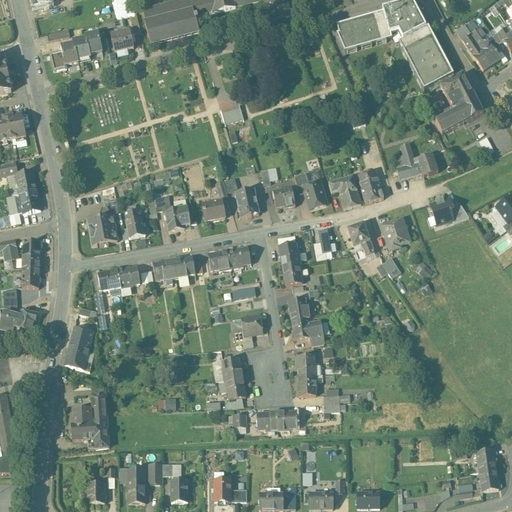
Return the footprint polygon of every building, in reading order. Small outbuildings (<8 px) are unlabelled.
[(31,0),(33,9),(50,6),(48,0),(31,0)] [(185,0),(143,11),(146,23),(145,24),(151,48),(200,36),(196,22),(198,21),(197,18),(211,15),(211,16),(236,10),(235,8),(264,1),(270,24),(290,19),(285,0),(185,0)] [(511,4),(509,0),(505,0),(494,8),(496,11),(504,5),(509,12),(511,9),(511,4)] [(426,29),(412,3),(382,12),(383,14),(337,27),(339,35),(337,36),(345,54),(347,54),(348,55),(357,52),(357,51),(362,49),(362,51),(372,48),(371,47),(376,45),(377,47),(386,44),(386,43),(392,41),(391,36),(399,34),(403,42),(398,44),(404,53),(402,54),(407,63),(408,62),(411,67),(409,68),(414,76),(415,76),(418,80),(416,81),(421,90),(422,89),(424,92),(437,85),(439,89),(440,89),(440,88),(455,80),(453,77),(452,74),(453,73),(449,64),(447,65),(445,60),(446,59),(442,51),(440,51),(438,47),(439,46),(434,37),(433,38),(428,28),(426,29)] [(137,18),(130,20),(134,37),(141,36),(137,18)] [(114,23),(103,26),(104,32),(116,30),(114,23)] [(483,25),(478,28),(484,38),(490,34),(483,25)] [(492,67),(469,34),(465,28),(457,34),(472,57),(483,74),(492,67)] [(484,38),(478,28),(469,34),(492,67),(501,61),(489,45),(484,38)] [(511,36),(511,38),(506,30),(499,36),(503,43),(511,55),(511,53),(511,36)] [(68,32),(62,34),(63,41),(70,39),(68,32)] [(130,33),(111,38),(115,55),(134,51),(130,33)] [(62,34),(47,37),(49,44),(63,41),(62,34)] [(98,35),(85,38),(86,41),(89,57),(90,57),(102,55),(98,35)] [(503,43),(499,36),(494,39),(499,47),(503,43)] [(86,41),(73,43),(74,46),(77,62),(78,62),(90,60),(90,57),(89,57),(86,41)] [(74,46),(61,49),(62,54),(65,68),(79,65),(78,62),(77,62),(74,46)] [(62,54),(50,57),(54,73),(66,71),(65,68),(62,54)] [(4,60),(0,60),(0,96),(11,94),(4,60)] [(484,116),(463,76),(455,80),(440,88),(440,89),(452,111),(444,115),(446,119),(435,125),(442,138),(484,116)] [(375,90),(365,90),(364,85),(363,85),(365,90),(363,94),(364,99),(369,101),(374,100),(377,95),(375,90),(379,89),(379,88),(375,90)] [(239,107),(221,113),(225,129),(244,123),(239,107)] [(358,119),(351,121),(354,131),(365,127),(361,111),(356,113),(358,119)] [(22,117),(8,120),(12,142),(25,139),(26,139),(26,138),(22,118),(22,117)] [(8,120),(0,121),(0,144),(12,142),(8,120)] [(235,134),(229,135),(232,146),(238,144),(235,134)] [(409,147),(400,150),(403,159),(395,161),(398,171),(397,172),(400,184),(423,177),(418,162),(414,163),(413,159),(409,147)] [(420,161),(418,162),(423,177),(424,180),(438,175),(432,157),(420,161)] [(15,165),(1,168),(3,178),(17,175),(15,165)] [(268,172),(261,173),(264,188),(271,187),(268,172)] [(379,187),(376,173),(358,179),(361,192),(379,187)] [(33,175),(16,178),(20,197),(36,194),(33,175)] [(306,176),(294,179),(298,191),(299,197),(305,195),(304,189),(309,188),(306,176)] [(353,180),(329,187),(332,196),(339,194),(344,212),(361,208),(353,180)] [(235,181),(223,185),(227,196),(238,193),(235,181)] [(223,185),(216,187),(221,201),(228,199),(227,196),(223,185)] [(309,188),(304,189),(305,195),(310,212),(326,208),(319,185),(309,188)] [(379,187),(361,192),(365,206),(384,201),(379,187)] [(292,191),(271,195),(272,203),(273,203),(273,207),(275,206),(276,211),(285,209),(285,211),(295,209),(292,191)] [(255,192),(235,196),(240,220),(260,216),(255,192)] [(20,197),(24,216),(40,213),(37,194),(36,194),(20,197)] [(511,198),(504,204),(501,203),(497,207),(496,209),(496,210),(507,225),(508,226),(511,222),(511,198)] [(161,200),(154,202),(156,215),(164,213),(161,200)] [(448,202),(428,209),(436,232),(456,224),(448,202)] [(116,203),(104,205),(106,218),(118,216),(116,203)] [(223,203),(202,207),(205,224),(226,220),(223,203)] [(187,211),(166,215),(169,234),(184,232),(184,228),(190,227),(187,211)] [(140,212),(125,215),(127,225),(126,225),(127,231),(129,242),(145,239),(142,222),(140,212)] [(14,217),(3,220),(4,227),(16,225),(14,217)] [(113,219),(87,223),(88,231),(89,231),(92,248),(118,244),(113,219)] [(402,222),(381,229),(389,254),(400,250),(399,248),(410,245),(402,222)] [(511,222),(508,226),(507,225),(502,229),(506,234),(511,229),(511,222)] [(364,226),(348,232),(354,250),(361,247),(365,259),(374,256),(364,226)] [(328,232),(319,234),(322,256),(331,255),(328,232)] [(295,239),(278,242),(279,250),(296,247),(295,239)] [(15,242),(0,245),(0,252),(0,253),(4,252),(16,250),(15,242)] [(296,247),(279,250),(282,269),(300,266),(300,264),(299,257),(298,254),(297,255),(296,247)] [(18,255),(16,250),(4,252),(6,263),(13,261),(18,260),(17,255),(18,255)] [(248,251),(228,254),(231,272),(243,270),(243,268),(251,267),(248,251)] [(40,252),(23,252),(23,271),(40,272),(40,252)] [(228,254),(209,257),(212,274),(219,273),(219,274),(231,272),(228,254)] [(192,260),(173,264),(176,281),(188,279),(187,278),(195,277),(192,260)] [(401,275),(391,260),(382,266),(388,276),(392,282),(401,275)] [(15,271),(13,261),(6,263),(0,263),(0,266),(1,274),(15,271)] [(424,263),(416,269),(425,281),(433,275),(424,263)] [(173,264),(153,267),(156,284),(164,282),(164,284),(176,281),(173,264)] [(300,266),(282,269),(286,289),(302,286),(301,279),(302,278),(300,266)] [(388,276),(382,266),(376,270),(382,280),(388,276)] [(137,270),(118,273),(121,291),(132,289),(132,288),(140,286),(137,270)] [(40,272),(23,271),(22,291),(39,291),(40,272)] [(117,273),(98,277),(101,294),(108,292),(108,293),(111,293),(112,295),(118,294),(118,292),(121,291),(118,273),(117,273)] [(425,283),(410,294),(417,304),(432,294),(425,283)] [(16,293),(3,294),(4,301),(17,300),(16,293)] [(303,294),(293,296),(294,303),(305,301),(305,302),(310,301),(308,293),(303,294)] [(17,300),(4,301),(4,311),(17,308),(17,300)] [(103,300),(95,301),(98,313),(105,312),(103,300)] [(294,303),(288,304),(291,324),(309,321),(307,309),(306,310),(305,302),(305,301),(294,303)] [(91,313),(80,310),(78,317),(89,320),(91,313)] [(21,313),(20,318),(4,314),(0,327),(0,331),(13,335),(15,330),(16,330),(15,335),(23,337),(25,332),(31,334),(34,324),(35,325),(37,317),(21,313)] [(259,318),(242,321),(244,334),(245,339),(252,338),(262,336),(259,318)] [(309,321),(291,324),(295,344),(310,341),(323,339),(321,325),(311,327),(310,321),(309,321)] [(93,335),(74,330),(65,369),(90,375),(92,366),(86,364),(93,335)] [(244,334),(234,335),(235,346),(253,344),(252,338),(245,339),(244,334)] [(323,339),(310,341),(311,349),(325,347),(323,339)] [(314,359),(297,360),(298,379),(316,378),(316,367),(314,367),(314,359)] [(239,361),(222,364),(223,372),(222,372),(224,384),(242,380),(239,361)] [(1,364),(0,364),(0,385),(9,384),(7,371),(3,371),(1,364)] [(316,378),(298,379),(299,399),(316,398),(315,391),(317,391),(316,378)] [(242,380),(224,384),(227,396),(228,396),(229,403),(246,400),(242,380)] [(104,390),(94,391),(95,403),(105,403),(104,390)] [(339,399),(323,399),(324,407),(340,407),(339,399)] [(177,412),(177,401),(159,401),(159,411),(177,412)] [(105,403),(95,403),(96,426),(97,442),(88,442),(89,452),(109,450),(106,403),(105,403)] [(220,404),(207,405),(207,413),(220,412),(220,404)] [(340,407),(324,407),(324,415),(340,415),(340,407)] [(8,409),(0,410),(0,443),(2,454),(10,452),(16,451),(8,409)] [(91,411),(73,412),(74,427),(92,426),(91,411)] [(297,415),(277,416),(278,434),(290,433),(290,432),(298,431),(297,415)] [(277,416),(257,417),(258,433),(266,433),(266,434),(278,434),(277,416)] [(245,417),(233,418),(234,430),(246,430),(245,417)] [(74,427),(72,427),(72,443),(88,442),(97,442),(96,426),(92,426),(74,427)] [(466,454),(451,457),(452,463),(467,461),(466,454)] [(493,454),(476,456),(479,475),(495,473),(493,454)] [(0,475),(10,475),(10,460),(3,460),(0,459),(0,475)] [(173,479),(173,467),(163,468),(163,480),(173,479)] [(163,468),(148,468),(148,487),(163,487),(163,480),(163,468)] [(145,473),(128,473),(128,507),(145,506),(145,473)] [(495,473),(479,475),(482,495),(498,493),(495,473)] [(230,483),(214,483),(214,505),(231,505),(230,493),(230,483)] [(187,484),(171,484),(171,506),(188,506),(187,484)] [(105,507),(104,487),(88,487),(88,507),(105,507)] [(442,501),(451,498),(449,492),(441,494),(442,501)] [(247,505),(246,493),(230,493),(231,505),(247,505)] [(472,493),(459,495),(460,502),(473,500),(472,493)] [(282,511),(282,496),(260,496),(260,511),(282,511)] [(332,511),(332,496),(310,496),(310,511),(332,511)] [(379,496),(357,496),(357,511),(379,511),(379,496)]
